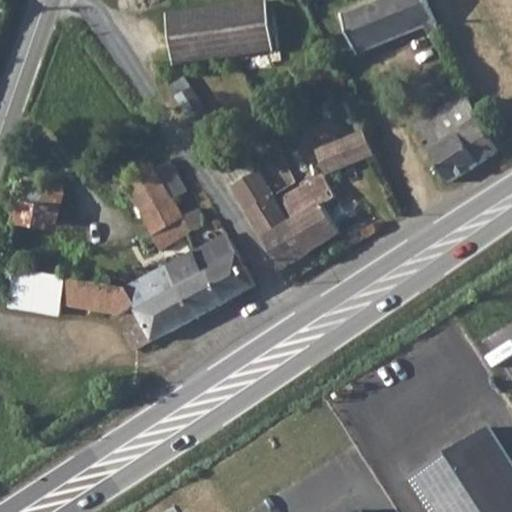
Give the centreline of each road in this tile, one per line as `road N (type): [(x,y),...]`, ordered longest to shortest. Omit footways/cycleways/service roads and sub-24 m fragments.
road 1 (primary): [(511,188),(0,510)]
road 2 (primary): [(84,511),(511,220)]
road 3 (track): [(79,0),(271,283)]
road 4 (tertiary): [(0,138),(51,0)]
